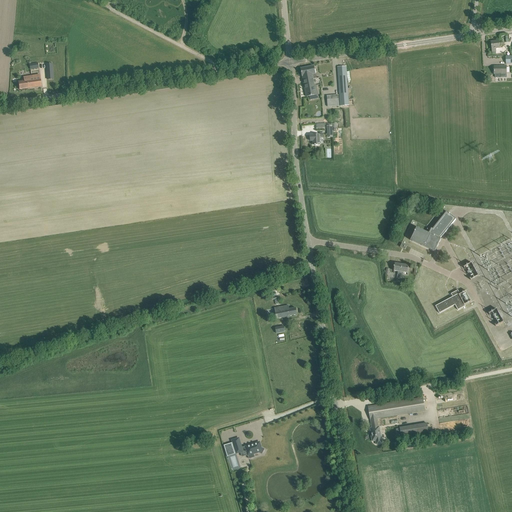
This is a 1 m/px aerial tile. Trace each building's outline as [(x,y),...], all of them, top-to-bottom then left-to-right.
[(499,41),(491,42),(492,53),(496,52),(495,49),(500,48),(499,41)] [(315,73),(314,66),(301,69),(302,76),(303,81),(313,79),(316,78),(315,73)] [(349,105),(346,71),(346,66),(338,67),(340,106),(349,105)] [(500,78),(500,74),(506,74),(506,66),(494,66),(494,74),(495,74),(495,78),(500,78)] [(41,86),(40,82),(39,75),(23,77),(24,81),(18,82),(19,90),(41,86)] [(313,79),(303,81),(307,97),(316,95),(316,91),(317,91),(316,85),(314,85),(313,79)] [(315,145),(321,145),(320,138),(323,138),(323,135),(313,135),(313,145),(315,145)] [(416,227),(411,240),(435,252),(441,239),(441,238),(442,236),(443,236),(457,219),(446,211),(446,212),(433,229),(431,228),(429,233),(416,227)] [(464,265),(469,279),(477,276),(473,262),(464,265)] [(408,273),(409,265),(402,264),(399,283),(402,283),(403,272),(408,273)] [(465,305),(472,301),(466,291),(460,294),(458,290),(451,294),(453,297),(436,306),(439,313),(455,305),(458,310),(465,306),(465,305)] [(276,319),(297,315),(296,308),(289,309),(288,306),(274,308),(276,319)] [(489,312),(495,326),(503,322),(496,308),(489,312)] [(425,411),(424,402),(423,397),(368,406),(370,420),(371,420),(372,430),(372,432),(371,432),(372,441),(376,441),(377,444),(382,443),(379,426),(378,426),(377,419),(425,411)] [(239,438),(232,440),(236,454),(241,452),(242,457),(248,455),(248,456),(248,455),(249,459),(254,457),(253,454),(259,452),(262,454),(264,449),(261,448),(259,442),(245,447),(246,448),(242,449),(239,438)]
